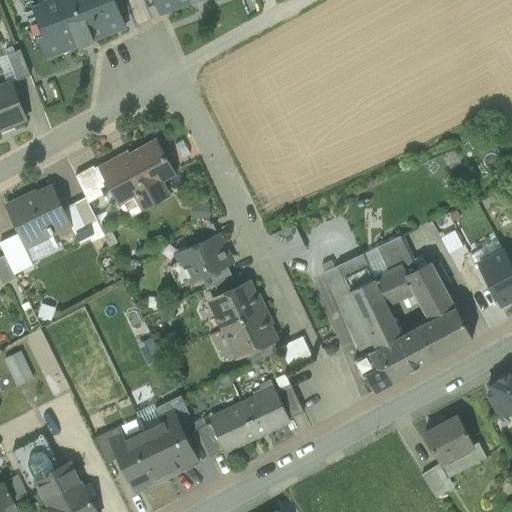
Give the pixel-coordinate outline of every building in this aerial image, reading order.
[(114,0),(23,0),(21,1),(37,40),(39,39),(46,58),(79,45),(80,47),(94,42),(93,40),(125,27),(114,0)] [(154,0),(160,14),(192,1),(193,3),(201,0),(154,0)] [(30,76),(20,50),(8,54),(18,80),(30,76)] [(11,82),(0,86),(0,130),(26,120),(11,82)] [(157,140),(120,159),(118,157),(100,166),(112,190),(118,187),(125,200),(134,195),(136,197),(141,194),(146,204),(167,193),(161,181),(175,173),(157,140)] [(94,166),(75,176),(88,204),(104,195),(101,189),(105,187),(94,166)] [(53,187),(27,199),(26,197),(7,207),(25,245),(71,223),(53,187)] [(266,234),(278,261),(305,249),(292,222),(266,234)] [(442,235),(446,248),(458,244),(453,231),(442,235)] [(216,236),(187,249),(191,257),(170,267),(179,286),(189,281),(190,283),(201,278),(227,266),(231,264),(216,236)] [(402,236),(376,248),(388,273),(400,268),(414,261),(402,236)] [(511,267),(504,252),(476,266),(498,307),(511,299),(511,267)] [(375,280),(363,255),(324,273),(362,355),(359,357),(366,370),(364,371),(375,391),(435,358),(418,327),(401,337),(387,306),(400,300),(386,274),(375,280)] [(16,278),(5,256),(0,258),(0,274),(5,284),(16,278)] [(439,264),(434,267),(431,262),(418,269),(414,261),(400,268),(414,293),(429,322),(418,327),(435,358),(472,339),(441,281),(446,278),(439,264)] [(227,266),(201,278),(207,289),(215,285),(232,277),(227,266)] [(414,293),(400,268),(388,273),(401,299),(414,293)] [(232,277),(215,285),(220,295),(244,284),(239,273),(232,277)] [(220,295),(213,298),(219,310),(216,311),(224,329),(262,311),(248,282),(244,284),(220,295)] [(262,311),(224,329),(232,346),(235,344),(241,356),(247,353),(274,340),(275,340),(262,311)] [(300,336),(279,344),(288,365),(309,356),(300,336)] [(274,340),(247,353),(252,364),(280,351),(274,340)] [(16,384),(32,376),(19,349),(2,357),(16,384)] [(511,370),(488,383),(493,392),(488,395),(501,418),(509,413),(511,411),(511,370)] [(276,391),(264,397),(263,393),(242,403),(256,433),(266,428),(268,431),(290,420),(276,391)] [(181,396),(169,402),(180,424),(191,418),(181,396)] [(180,424),(169,402),(156,408),(165,427),(147,436),(167,477),(198,461),(180,424)] [(242,403),(222,413),(224,416),(212,422),(225,450),(226,451),(247,441),(246,438),(256,433),(242,403)] [(458,416),(425,433),(441,461),(441,463),(473,445),(458,416)] [(212,422),(196,429),(210,457),(225,450),(212,422)] [(130,444),(121,426),(106,433),(118,456),(136,492),(167,477),(147,436),(130,444)] [(118,456),(106,433),(95,438),(106,461),(118,456)] [(44,436),(12,452),(29,486),(36,482),(36,481),(60,468),(44,436)] [(473,445),(441,463),(441,461),(434,465),(448,490),(453,487),(447,477),(486,456),(478,442),(473,445)] [(82,487),(70,463),(60,468),(36,481),(36,482),(47,505),(50,511),(97,511),(84,486),(82,487)] [(448,490),(434,465),(421,474),(436,498),(448,490)] [(7,511),(18,511),(14,503),(5,507),(7,511)]
